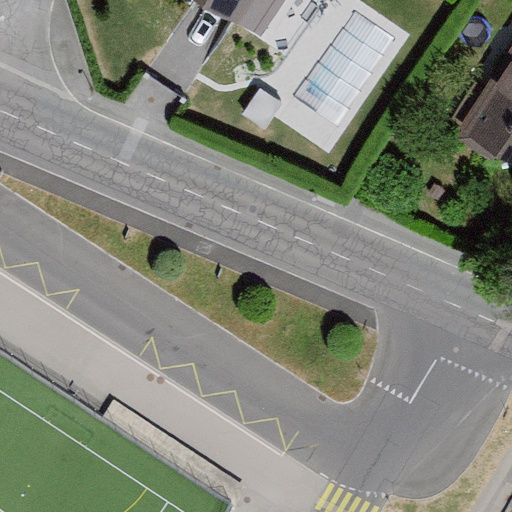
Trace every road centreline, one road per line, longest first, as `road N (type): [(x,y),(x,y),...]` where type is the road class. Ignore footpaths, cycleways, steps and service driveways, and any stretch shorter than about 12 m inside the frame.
road 1 (residential): [(473,309),(0,109)]
road 2 (residential): [(473,309),(353,511)]
